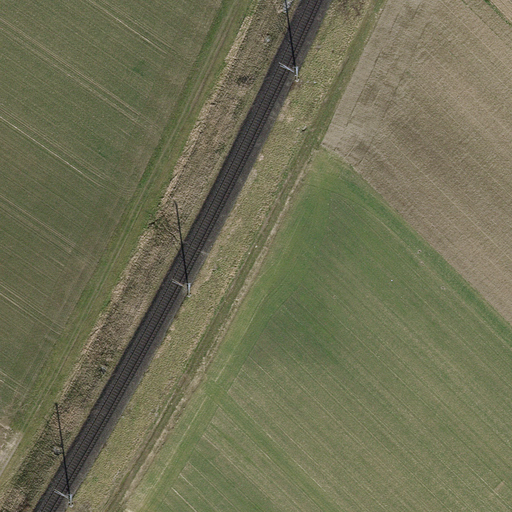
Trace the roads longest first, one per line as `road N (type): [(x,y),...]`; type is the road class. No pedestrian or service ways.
road 1 (track): [(376,0),(317,128),(104,511)]
road 2 (track): [(0,468),(238,0)]
